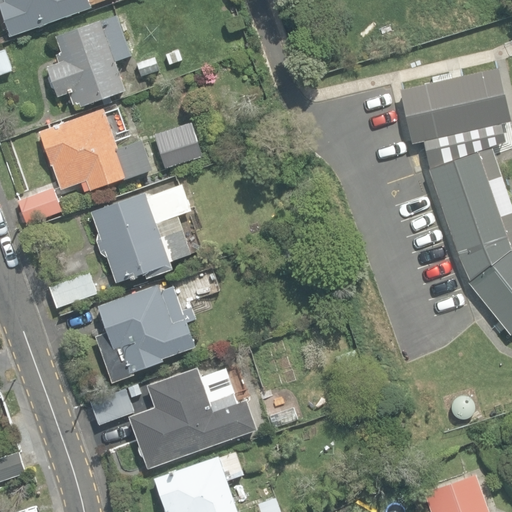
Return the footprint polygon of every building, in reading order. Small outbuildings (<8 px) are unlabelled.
[(0,0),(0,9),(10,35),(39,24),(40,27),(92,8),(88,0),(0,0)] [(81,102),(83,107),(103,100),(105,105),(114,102),(112,97),(128,91),(118,61),(133,55),(118,15),(103,21),(102,19),(58,36),(63,52),(56,54),(59,62),(48,66),(60,97),(71,93),(75,105),(81,102)] [(0,46),(0,73),(14,68),(6,45),(0,46)] [(170,64),(183,59),(179,49),(166,54),(170,64)] [(135,62),(141,78),(162,70),(157,55),(135,62)] [(504,328),(508,333),(511,329),(511,212),(498,171),(489,143),(502,139),(498,121),(509,118),(496,65),(461,73),(432,79),(402,86),(397,87),(409,141),(420,139),(426,166),(454,250),(467,279),(465,280),(504,328)] [(83,183),(86,191),(92,189),(92,190),(126,179),(126,180),(155,169),(144,139),(118,148),(105,109),(41,131),(53,165),(54,165),(63,189),(83,183)] [(179,147),(184,164),(208,157),(203,140),(179,147)] [(109,257),(119,287),(174,268),(171,261),(192,253),(183,228),(163,236),(158,223),(193,210),(183,183),(148,196),(146,191),(92,210),(99,231),(97,240),(101,253),(109,257)] [(19,200),(27,223),(63,210),(54,187),(19,200)] [(50,285),(57,307),(98,294),(91,272),(50,285)] [(96,335),(113,382),(136,374),(134,370),(166,359),(166,357),(197,345),(189,322),(197,319),(193,305),(184,309),(175,285),(162,290),(159,282),(99,305),(108,331),(96,335)] [(201,377),(197,367),(148,385),(155,406),(129,415),(147,467),(186,453),(187,455),(257,430),(246,399),(236,403),(232,393),(236,392),(227,368),(201,377)] [(129,387),(134,399),(144,395),(140,383),(129,387)] [(92,399),(100,423),(135,411),(127,387),(92,399)] [(459,417),(464,417),(469,415),(472,410),(473,405),(472,400),(468,396),(463,394),(458,394),(453,397),(450,401),(449,406),(451,411),(454,415),(459,417)] [(168,510),(168,511),(239,511),(229,480),(245,474),(236,450),(220,456),(220,454),(154,477),(166,511),(168,510)] [(0,457),(0,479),(0,480),(26,471),(20,451),(0,457)] [(425,493),(431,511),(490,511),(477,474),(425,493)] [(259,511),(283,511),(278,497),(257,504),(259,511)]
